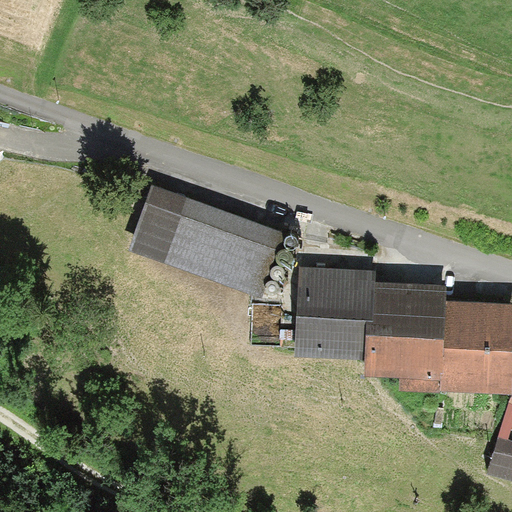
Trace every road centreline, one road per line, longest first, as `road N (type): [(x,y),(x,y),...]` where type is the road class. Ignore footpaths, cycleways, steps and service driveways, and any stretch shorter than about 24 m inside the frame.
road 1 (residential): [(0,93),(511,271)]
road 2 (track): [(178,511),(0,430)]
